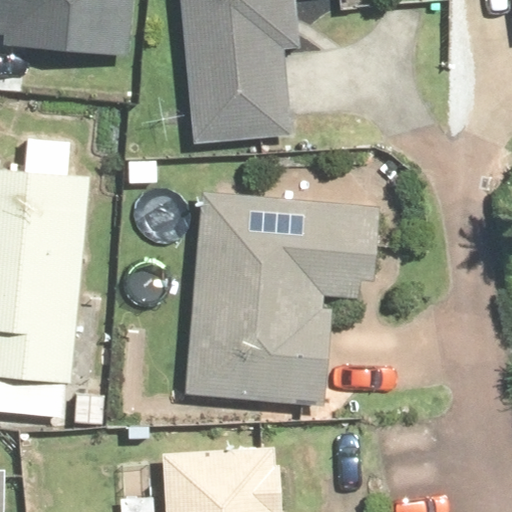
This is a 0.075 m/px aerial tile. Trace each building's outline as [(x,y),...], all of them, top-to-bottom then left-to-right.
[(131,0),(0,0),(0,45),(128,55),(131,0)] [(173,0),(182,145),(293,138),(284,0),(173,0)] [(86,165),(0,160),(0,413),(74,417),(86,165)] [(192,187),(175,394),(318,406),(326,298),(360,301),(368,201),(192,187)] [(276,511),(274,441),(149,446),(151,511),(276,511)]
